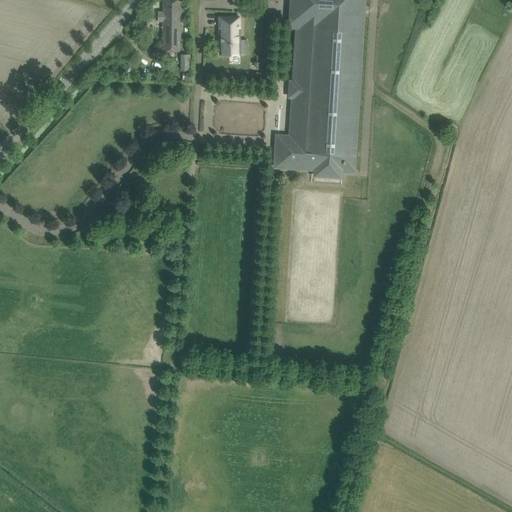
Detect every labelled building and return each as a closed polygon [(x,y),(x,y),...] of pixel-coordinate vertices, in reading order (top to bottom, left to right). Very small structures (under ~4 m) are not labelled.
[(179,1),(171,0),(163,0),(163,50),(179,51),(179,1)] [(285,132),(283,163),(317,165),(317,163),(344,164),(344,166),(355,167),(365,0),(293,0),(292,22),(301,23),(294,133),(285,132)] [(237,28),(239,28),(239,17),(219,17),(219,29),(219,54),(240,54),(240,53),(239,53),(233,53),(233,43),(239,43),(239,34),(237,34),(237,28)] [(137,25),(132,22),(126,32),(131,35),(137,25)] [(190,54),(181,54),(180,70),(190,70),(190,54)]
